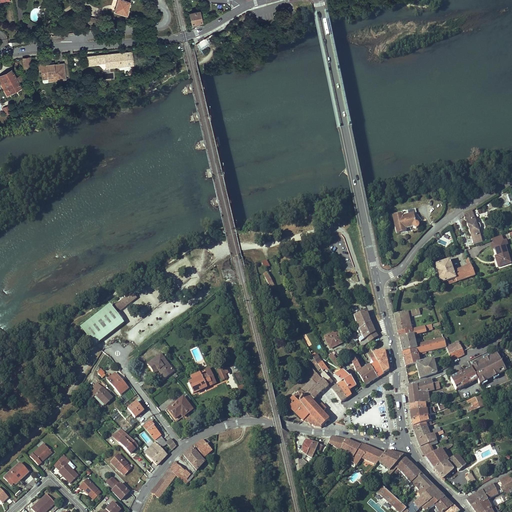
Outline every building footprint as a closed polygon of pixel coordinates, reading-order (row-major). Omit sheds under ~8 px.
[(131,0),(117,0),(114,11),(127,15),(130,2),(131,2),(131,0)] [(302,0),(293,2),(295,10),(304,8),(302,0)] [(190,13),(191,16),(192,22),(190,23),(191,26),(194,26),(193,23),(197,23),(202,21),(199,11),(190,13)] [(131,52),(106,54),(88,56),(89,66),(97,65),(97,62),(107,61),(108,68),(133,65),(131,52)] [(48,77),(48,79),(48,82),(66,80),(64,64),(54,65),(54,63),(38,64),(39,72),(41,71),(42,78),(48,77)] [(12,70),(1,76),(10,93),(21,87),(18,82),(19,81),(17,77),(16,78),(12,70)] [(10,93),(1,76),(0,76),(0,81),(7,95),(10,93)] [(5,111),(7,114),(11,113),(8,106),(4,108),(1,109),(3,112),(5,111)] [(419,219),(418,218),(417,215),(416,214),(415,209),(405,212),(390,216),(391,218),(391,220),(392,219),(393,219),(396,234),(401,232),(403,232),(401,227),(409,226),(409,228),(410,228),(412,227),(413,227),(413,228),(414,229),(415,229),(416,229),(417,228),(418,227),(418,226),(418,225),(418,224),(417,224),(416,223),(417,222),(419,220),(419,219)] [(467,221),(473,219),(473,216),(464,219),(466,225),(468,225),(467,221)] [(479,229),(480,228),(479,225),(477,224),(476,224),(475,224),(474,220),(473,219),(467,221),(468,225),(466,225),(467,229),(469,229),(470,231),(468,231),(470,235),(471,235),(473,238),(470,239),(473,246),(482,243),(477,231),(478,230),(479,229)] [(492,239),(493,244),(503,241),(501,236),(492,239)] [(491,245),(492,250),(494,249),(504,246),(507,245),(506,241),(503,241),(493,244),(491,245)] [(510,264),(504,246),(494,249),(497,257),(499,262),(496,263),(498,268),(510,264)] [(452,271),(449,261),(434,266),(438,276),(452,271)] [(474,275),(471,266),(468,267),(453,273),(455,279),(447,282),(448,285),(452,284),(461,280),(469,277),(474,276),(474,275)] [(455,279),(453,273),(452,271),(438,276),(441,284),(447,282),(455,279)] [(274,285),(267,273),(264,275),(270,287),(274,285)] [(132,293),(114,307),(118,313),(137,299),(132,293)] [(93,348),(123,324),(109,306),(79,329),(93,348)] [(412,330),(408,312),(394,315),(398,334),(412,330)] [(360,331),(370,324),(367,313),(353,318),(359,332),(360,331)] [(369,337),(375,334),(373,331),(370,324),(360,331),(359,332),(357,332),(358,333),(360,332),(362,338),(359,340),(361,343),(364,340),(366,339),(369,337)] [(397,334),(398,339),(413,336),(413,335),(415,335),(415,337),(426,334),(425,328),(412,330),(398,334),(397,334)] [(324,339),(328,347),(331,346),(332,347),(337,345),(337,346),(342,343),(337,332),(324,339)] [(368,344),(378,338),(375,334),(369,337),(366,339),(368,344)] [(416,346),(413,336),(399,339),(402,355),(417,351),(418,355),(446,348),(443,339),(416,346)] [(368,344),(366,339),(364,340),(361,343),(360,343),(362,348),(368,344)] [(464,355),(458,342),(446,348),(448,353),(452,361),(464,355)] [(356,361),(353,356),(356,354),(352,347),(349,349),(346,350),(349,357),(349,358),(357,373),(361,370),(356,361)] [(418,355),(417,351),(402,355),(406,368),(416,366),(416,364),(419,363),(418,355)] [(389,372),(385,352),(373,354),(382,376),(389,372)] [(382,376),(372,353),(369,355),(374,365),(370,367),(377,380),(382,376)] [(161,355),(148,365),(155,373),(158,371),(165,379),(174,372),(161,355)] [(338,364),(335,360),(336,359),(334,357),(333,357),(332,355),(329,357),(336,366),(338,365),(338,364)] [(496,355),(470,368),(471,369),(477,380),(479,385),(505,371),(496,355)] [(318,366),(315,361),(313,359),(311,361),(319,371),(321,370),(318,366)] [(416,364),(416,366),(419,380),(437,375),(433,360),(419,363),(416,364)] [(326,368),(322,362),(320,364),(318,366),(321,370),(322,371),(326,368)] [(377,380),(370,367),(369,366),(361,370),(357,373),(365,388),(377,380)] [(217,371),(221,382),(227,379),(225,374),(229,373),(226,367),(217,371)] [(204,371),(206,376),(201,378),(199,374),(190,378),(192,382),(188,384),(193,396),(207,390),(206,388),(216,384),(209,368),(204,371)] [(322,380),(312,369),(308,373),(312,378),(311,379),(315,382),(317,385),(319,383),(322,380)] [(471,369),(450,380),(456,391),(477,380),(471,369)] [(356,387),(350,378),(349,379),(343,371),(334,377),(341,384),(343,382),(348,391),(356,387)] [(115,374),(108,380),(120,395),(128,389),(115,374)] [(332,382),(324,374),(321,376),(324,380),(323,381),(328,386),(332,382)] [(244,383),(242,377),(235,379),(238,386),(244,383)] [(317,385),(311,379),(310,380),(310,381),(301,390),(305,395),(317,385)] [(308,422),(315,428),(321,429),(321,428),(321,427),(327,422),(328,422),(329,421),(329,420),(322,413),(326,409),(321,405),(317,408),(313,403),(325,389),(328,386),(323,381),(322,380),(319,383),(318,385),(309,393),(308,392),(305,395),(297,402),(310,416),(304,421),(304,422),(306,422),(307,422),(308,422)] [(431,380),(423,383),(425,393),(428,393),(434,391),(432,385),(431,380)] [(348,391),(343,382),(341,384),(337,387),(346,399),(351,396),(348,391)] [(415,386),(415,387),(417,387),(418,394),(425,393),(423,383),(415,386)] [(105,407),(113,398),(103,388),(102,389),(98,384),(93,388),(95,390),(89,396),(92,399),(95,397),(105,407)] [(346,399),(337,387),(336,386),(331,390),(340,402),(341,403),(346,399)] [(428,395),(428,393),(425,393),(418,394),(417,387),(415,387),(407,388),(408,406),(417,406),(424,405),(423,396),(428,395)] [(310,416),(297,402),(305,395),(301,391),(293,398),(286,405),(303,422),(304,421),(310,416)] [(485,407),(480,397),(475,399),(477,403),(480,409),(485,407)] [(186,412),(188,414),(193,411),(183,398),(168,410),(175,420),(181,416),(186,412)] [(143,411),(136,402),(128,409),(128,410),(132,415),(135,418),(143,411)] [(428,417),(427,411),(426,411),(409,413),(411,423),(426,418),(428,417)] [(428,422),(426,418),(411,423),(412,428),(425,424),(428,422)] [(160,436),(153,427),(154,426),(151,422),(143,428),(154,441),(160,436)] [(413,433),(426,428),(425,424),(412,428),(413,433)] [(417,441),(439,433),(441,432),(439,428),(428,432),(426,428),(413,433),(416,441),(417,441)] [(120,443),(127,436),(125,433),(121,429),(113,437),(120,443)] [(436,442),(435,437),(440,435),(439,433),(417,441),(419,448),(420,448),(436,442)] [(138,447),(133,442),(128,437),(127,436),(120,443),(131,454),(138,447)] [(157,445),(163,440),(160,436),(154,441),(155,442),(157,445)] [(340,453),(344,440),(332,437),(328,446),(340,453)] [(156,467),(167,456),(161,449),(167,445),(172,451),(176,446),(174,444),(171,440),(166,443),(163,440),(157,445),(155,442),(148,450),(146,448),(142,451),(144,454),(156,467)] [(351,460),(360,446),(345,440),(344,440),(340,453),(351,460)] [(204,460),(212,452),(207,446),(203,441),(202,441),(200,442),(194,447),(204,460)] [(306,456),(312,443),(306,441),(302,448),(303,451),(303,453),(306,456)] [(434,453),(431,447),(434,445),(435,445),(437,444),(436,442),(420,448),(425,458),(434,453)] [(319,452),(322,446),(312,443),(306,456),(311,459),(316,450),(319,452)] [(38,466),(46,458),(45,457),(50,452),(43,444),(40,448),(30,457),(38,466)] [(377,465),(384,455),(361,445),(360,446),(351,460),(350,462),(351,463),(356,466),(361,460),(376,467),(377,465)] [(448,461),(443,452),(450,448),(449,446),(434,453),(425,458),(433,470),(448,461)] [(205,464),(191,449),(180,458),(196,473),(205,464)] [(388,473),(402,456),(385,451),(384,455),(377,465),(388,473)] [(79,476),(68,465),(64,461),(67,458),(64,455),(58,461),(61,464),(57,469),(61,473),(63,475),(64,475),(68,479),(66,480),(70,484),(79,476)] [(119,455),(111,462),(124,476),(132,469),(119,455)] [(398,469),(406,460),(402,456),(388,473),(390,475),(394,471),(397,468),(398,469)] [(451,467),(453,466),(457,471),(458,472),(466,466),(458,456),(453,458),(448,461),(433,470),(442,480),(453,471),(451,467)] [(406,468),(410,464),(406,460),(398,469),(397,468),(394,471),(396,473),(397,472),(399,471),(401,473),(406,468)] [(22,477),(27,472),(19,464),(3,478),(8,483),(10,481),(15,486),(23,478),(22,477)] [(185,475),(183,474),(185,472),(174,464),(172,466),(168,471),(173,475),(176,477),(185,484),(186,485),(189,482),(186,479),(190,474),(187,472),(185,475)] [(340,476),(348,466),(346,464),(340,472),(339,475),(340,476)] [(415,470),(410,464),(401,473),(406,479),(415,470)] [(422,476),(415,470),(406,479),(411,485),(422,476)] [(159,499),(176,477),(173,475),(168,471),(164,477),(157,486),(151,494),(159,499)] [(406,479),(401,473),(399,471),(397,472),(407,484),(409,483),(406,479)] [(476,481),(471,474),(465,479),(470,486),(476,481)] [(440,494),(422,476),(411,485),(410,486),(411,488),(413,487),(418,493),(416,494),(419,499),(422,497),(422,498),(413,505),(417,511),(418,511),(422,510),(440,494)] [(511,482),(511,481),(510,478),(509,476),(499,481),(503,487),(511,482)] [(98,491),(87,480),(78,489),(81,491),(83,490),(91,498),(98,491)] [(129,493),(120,484),(119,485),(114,480),(109,485),(114,490),(112,491),(121,501),(129,493)] [(504,492),(511,488),(511,482),(503,487),(500,489),(502,493),(504,492)] [(498,495),(493,485),(482,491),(487,501),(498,495)] [(0,501),(2,504),(9,498),(0,488),(0,501)] [(402,505),(391,495),(388,493),(383,488),(378,493),(398,511),(402,511),(406,509),(402,505)] [(94,500),(100,493),(98,491),(91,498),(94,500)] [(477,495),(482,503),(487,501),(482,491),(477,495)] [(428,511),(434,508),(445,498),(440,494),(422,510),(421,510),(422,511),(428,511)] [(477,495),(474,496),(477,503),(479,502),(480,504),(482,503),(477,495)] [(34,506),(31,509),(33,511),(46,511),(55,504),(48,496),(35,507),(34,506)] [(446,511),(453,507),(445,498),(434,508),(436,511),(446,511)] [(406,509),(416,501),(414,499),(406,506),(404,504),(402,505),(406,509)] [(491,509),(486,501),(482,503),(480,504),(479,502),(477,503),(473,505),(470,508),(473,511),(486,511),(491,510),(491,509)] [(118,511),(121,510),(113,503),(106,510),(108,511),(107,511),(118,511)]
